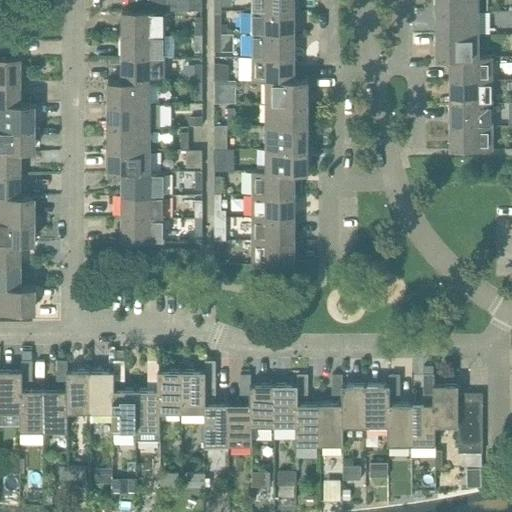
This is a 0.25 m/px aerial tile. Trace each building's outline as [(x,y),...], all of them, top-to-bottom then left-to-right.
[(130,0),(130,10),(142,10),(142,0),(130,0)] [(142,0),(142,10),(154,10),(154,0),(142,0)] [(154,0),(154,10),(164,10),(166,10),(166,0),(154,0)] [(178,10),(178,0),(166,0),(166,10),(178,10)] [(189,0),(178,0),(178,10),(190,10),(189,0)] [(189,0),(190,10),(202,10),(201,0),(189,0)] [(252,0),(253,10),(294,10),(294,0),(252,0)] [(478,11),(478,0),(436,0),(437,11),(478,11)] [(142,10),(130,10),(122,10),(122,34),(164,34),(164,10),(154,10),(142,10)] [(253,10),(253,33),(294,33),(294,10),(253,10)] [(437,33),(478,33),(478,11),(437,11),(437,33)] [(253,33),(253,56),(294,56),(294,33),(253,33)] [(478,56),(478,33),(437,33),(437,58),(450,58),(450,57),(478,57),(478,56)] [(164,57),(164,34),(122,34),(122,57),(164,57)] [(0,79),(18,79),(18,57),(14,57),(14,42),(0,41),(0,79)] [(294,78),(294,56),(253,56),(253,80),(266,80),(266,79),(294,79),(294,78)] [(492,56),(478,56),(478,57),(450,57),(450,58),(450,79),(492,79),(492,56)] [(164,81),(164,57),(122,57),(122,79),(122,80),(150,80),(150,81),(164,81)] [(221,62),(214,62),(214,80),(228,80),(228,64),(221,65),(221,62)] [(308,78),(294,78),(294,79),(266,79),(266,80),(266,102),(308,102),(308,78)] [(0,103),(18,103),(18,102),(18,79),(0,79),(0,103)] [(108,103),(150,103),(150,81),(150,80),(122,80),(122,79),(108,79),(108,103)] [(492,102),(492,79),(450,79),(450,102),(492,102)] [(228,80),(214,80),(214,103),(228,103),(235,103),(235,102),(235,98),(235,80),(228,80)] [(0,126),(31,126),(31,102),(18,102),(18,103),(0,103),(0,126)] [(266,102),(266,125),(308,125),(308,102),(266,102)] [(450,102),(450,124),(492,124),(492,102),(450,102)] [(108,103),(108,126),(150,126),(159,126),(160,103),(150,103),(108,103)] [(202,126),(202,116),(188,116),(188,126),(202,126)] [(492,149),(492,124),(450,124),(450,149),(492,149)] [(266,125),(266,148),(308,148),(308,125),(266,125)] [(18,150),(31,150),(31,126),(0,126),(0,149),(18,149),(18,150)] [(150,149),(150,126),(108,126),(108,149),(150,149)] [(228,134),(214,134),(214,148),(228,148),(228,143),(228,134)] [(228,148),(214,148),(214,169),(234,169),(234,148),(228,148)] [(266,148),(266,170),(266,171),(294,171),(294,172),(308,172),(308,148),(266,148)] [(0,172),(18,172),(18,150),(18,149),(0,149),(0,172)] [(150,172),(150,170),(150,149),(108,149),(108,173),(122,173),(122,172),(150,172)] [(188,149),(181,149),(181,150),(186,150),(186,167),(188,167),(202,167),(202,149),(188,149)] [(163,170),(150,170),(150,172),(122,172),(122,173),(122,195),(163,195),(163,170)] [(294,194),(294,172),(294,171),(266,171),(266,170),(253,170),(253,194),(294,194)] [(0,195),(18,195),(18,194),(18,172),(0,172),(0,195)] [(0,218),(31,218),(31,194),(18,194),(18,195),(0,195),(0,218)] [(294,194),(253,194),(253,217),(294,217),(294,194)] [(122,218),(163,218),(163,195),(122,195),(122,218)] [(253,217),(253,240),(294,240),(294,217),(253,217)] [(18,242),(31,242),(31,218),(0,218),(0,241),(18,241),(18,242)] [(163,241),(163,218),(122,218),(122,241),(163,241)] [(221,222),(214,222),(214,240),(221,240),(226,240),(226,222),(221,222)] [(294,240),(253,240),(253,263),(294,263),(294,240)] [(0,263),(18,264),(18,242),(18,241),(0,241),(0,263)] [(0,286),(18,287),(18,285),(18,264),(0,263),(0,286)] [(0,286),(0,310),(32,311),(32,285),(18,285),(18,287),(0,286)] [(32,352),(22,352),(22,360),(32,360),(32,352)] [(22,370),(32,370),(32,360),(22,360),(22,370)] [(57,360),(57,370),(67,370),(67,360),(57,360)] [(90,370),(90,411),(90,421),(112,421),(112,411),(113,411),(114,365),(124,365),(124,360),(114,360),(109,360),(109,370),(90,370)] [(148,389),(136,389),(136,430),(136,440),(160,440),(160,411),(159,411),(159,389),(158,389),(158,380),(159,380),(159,370),(158,370),(158,360),(148,360),(148,389)] [(203,444),(228,444),(228,403),(215,403),(215,360),(205,360),(205,370),(205,381),(206,381),(206,403),(204,403),(204,411),(203,411),(203,444)] [(114,365),(113,411),(112,411),(112,421),(112,430),(114,430),(114,434),(132,434),(132,430),(136,430),(136,389),(124,389),(124,365),(114,365)] [(0,411),(20,411),(21,411),(21,388),(22,388),(22,380),(22,370),(0,369),(0,411)] [(32,380),(32,370),(22,370),(22,380),(32,380)] [(67,380),(67,370),(57,370),(57,380),(67,380)] [(68,411),(69,411),(90,411),(90,370),(67,370),(67,380),(67,389),(68,389),(68,411)] [(159,411),(160,411),(182,411),(182,370),(159,370),(159,380),(158,380),(158,389),(159,389),(159,411)] [(204,403),(206,403),(206,381),(205,381),(205,370),(182,370),(182,411),(203,411),(204,411),(204,403)] [(240,374),(240,384),(251,384),(251,383),(250,383),(250,374),(240,374)] [(297,383),(297,384),(308,384),(308,374),(297,374),(297,383)] [(332,374),(332,384),(343,384),(342,384),(342,374),(332,374)] [(389,384),(400,384),(400,374),(389,374),(389,384)] [(423,374),(423,384),(434,384),(434,374),(423,374)] [(252,425),(274,425),(274,383),(251,383),(251,384),(251,394),(250,394),(250,403),(251,403),(251,425),(252,425)] [(297,383),(274,383),(274,425),(295,425),(297,425),(297,402),(298,402),(298,394),(297,394),(297,384),(297,383)] [(434,384),(434,394),(433,394),(433,402),(434,402),(434,425),(435,425),(458,425),(458,416),(458,404),(458,392),(458,383),(434,384)] [(251,394),(251,384),(240,384),(240,394),(250,394),(251,394)] [(308,394),(308,384),(297,384),(297,394),(298,394),(308,394)] [(343,394),(343,384),(332,384),(332,394),(342,394),(343,394)] [(344,425),(366,425),(366,384),(343,384),(343,394),(342,394),(342,402),(343,402),(343,425),(344,425)] [(366,425),(388,425),(389,425),(389,402),(390,402),(390,394),(389,394),(389,384),(366,384),(366,425)] [(400,394),(400,384),(389,384),(389,394),(390,394),(400,394)] [(434,394),(434,384),(423,384),(423,394),(433,394),(434,394)] [(45,389),(22,388),(21,388),(21,411),(20,411),(20,430),(44,430),(45,389)] [(69,430),(69,411),(68,411),(68,389),(67,389),(45,389),(44,430),(69,430)] [(482,392),(458,392),(458,404),(482,404),(482,392)] [(423,402),(412,402),(411,444),(435,444),(435,425),(434,425),(434,402),(433,402),(433,394),(423,394),(423,402)] [(295,444),(320,444),(320,402),(298,402),(297,402),(297,425),(295,425),(295,444)] [(344,444),(344,425),(343,425),(343,402),(342,402),(320,402),(320,444),(323,444),(323,455),(341,455),(341,444),(344,444)] [(412,402),(390,402),(389,402),(389,425),(388,425),(388,444),(411,444),(412,402)] [(252,444),(252,425),(251,425),(251,403),(250,403),(228,403),(228,444),(252,444)] [(482,404),(458,404),(458,416),(482,416),(482,404)] [(482,416),(458,416),(458,425),(458,428),(482,428),(482,416)] [(458,428),(458,440),(482,440),(482,428),(458,428)] [(458,440),(458,452),(482,452),(482,440),(458,440)] [(479,486),(479,471),(468,471),(468,486),(479,486)] [(322,497),(338,498),(339,479),(323,478),(322,497)]
